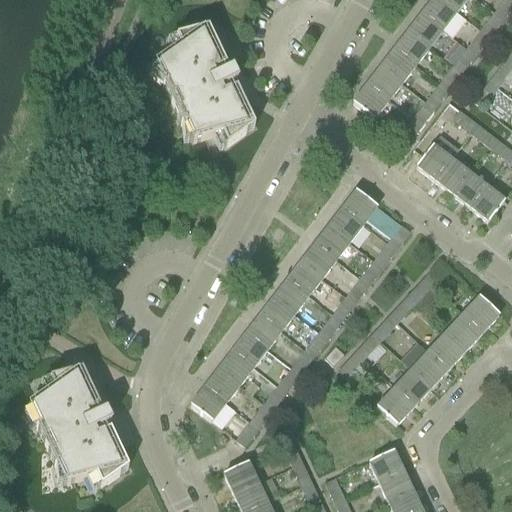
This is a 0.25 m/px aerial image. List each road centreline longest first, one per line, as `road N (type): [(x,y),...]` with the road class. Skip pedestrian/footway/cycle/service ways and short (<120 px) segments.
road 1 (residential): [(148,397),(159,362),(292,131)]
road 2 (residential): [(478,258),(292,131)]
road 3 (residential): [(446,511),(423,459),(426,442),(497,370),(511,368)]
road 4 (residential): [(148,397),(17,318)]
road 5 (residential): [(292,131),(365,0)]
road 6 (residential): [(187,511),(152,430),(148,397)]
